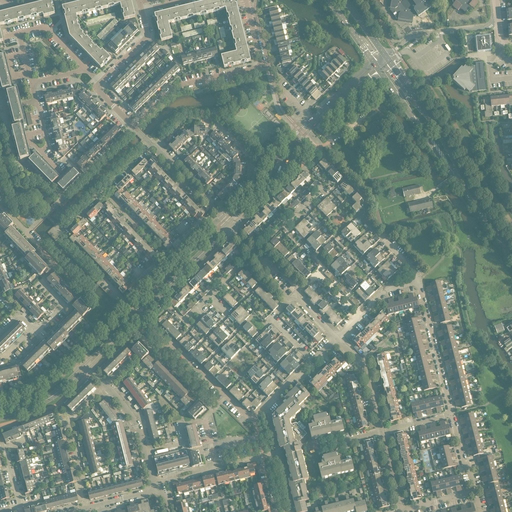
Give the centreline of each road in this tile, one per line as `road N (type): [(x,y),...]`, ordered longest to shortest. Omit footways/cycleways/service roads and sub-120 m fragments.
road 1 (secondary): [(510,253),(389,62)]
road 2 (secondary): [(378,71),(510,253)]
road 3 (residential): [(133,127),(174,86),(262,63),(245,0)]
road 4 (tertiary): [(88,368),(230,229)]
road 5 (tertiary): [(226,225),(84,364)]
road 6 (residential): [(218,214),(250,185),(250,155),(214,119),(185,118),(153,148)]
road 7 (residential): [(218,214),(127,303),(105,281)]
road 8 (tertiary): [(311,119),(290,141),(276,177),(226,225)]
road 9 (tertiary): [(230,229),(280,179),(291,150),(315,124)]
road 10 (residential): [(450,415),(418,282)]
road 11 (residential): [(83,502),(67,420),(105,385)]
road 12 (residential): [(60,230),(150,144)]
